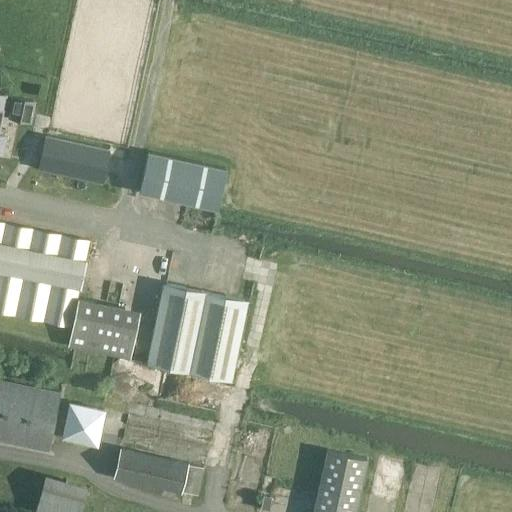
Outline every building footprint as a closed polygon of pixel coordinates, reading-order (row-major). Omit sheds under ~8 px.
[(32,117),(36,95),(14,92),(11,114),(32,117)] [(45,135),(38,166),(102,181),(109,148),(45,135)] [(224,168),(145,151),(137,190),(216,207),(224,168)] [(67,344),(118,355),(129,357),(139,310),(76,297),(88,240),(0,221),(0,309),(71,324),(67,344)] [(230,368),(244,299),(166,283),(150,361),(228,377),(230,368)] [(0,440),(47,450),(59,390),(0,377),(0,440)] [(71,397),(63,434),(100,442),(108,405),(71,397)] [(311,511),(352,511),(364,453),(325,445),(311,511)] [(180,490),(186,461),(120,447),(113,475),(180,490)] [(79,511),(87,482),(45,472),(35,511),(79,511)]
